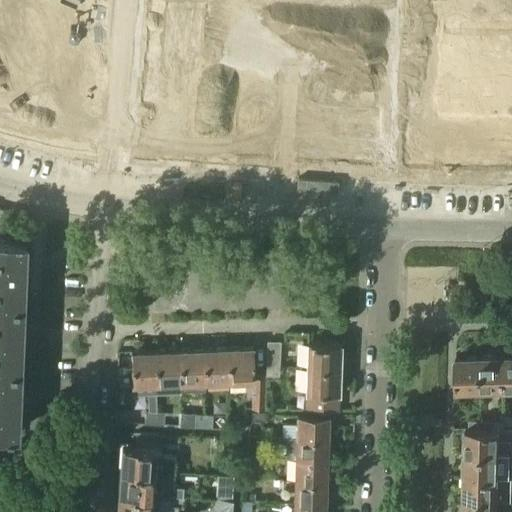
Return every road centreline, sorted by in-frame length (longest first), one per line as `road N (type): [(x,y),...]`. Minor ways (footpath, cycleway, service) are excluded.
road 1 (residential): [(107,207),(86,511)]
road 2 (residential): [(375,511),(383,230)]
road 3 (residential): [(383,230),(107,207)]
road 4 (residential): [(107,207),(124,0)]
road 5 (residential): [(511,232),(383,230)]
